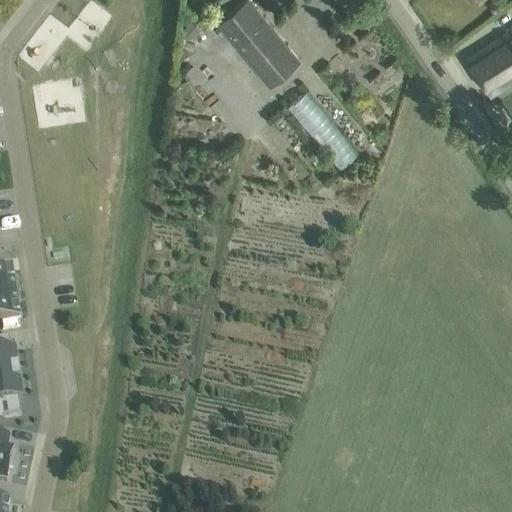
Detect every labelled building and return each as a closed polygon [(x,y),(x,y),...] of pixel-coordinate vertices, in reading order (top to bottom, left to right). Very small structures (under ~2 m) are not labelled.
[(252,0),(242,0),(217,20),(228,33),(270,84),(301,58),(252,0)] [(511,27),(483,46),(466,57),(491,96),(511,82),(511,27)] [(307,91),(291,105),(344,166),(360,152),(307,91)] [(0,298),(21,295),(20,295),(17,295),(13,272),(0,273),(0,298)] [(21,295),(0,298),(0,323),(20,320),(17,297),(21,296),(21,295)] [(0,378),(19,375),(15,351),(0,353),(0,378)] [(23,399),(19,375),(0,378),(0,421),(3,422),(0,403),(23,399)] [(0,481),(7,483),(9,470),(12,471),(15,456),(12,456),(13,452),(7,450),(8,449),(6,448),(6,450),(4,450),(6,440),(0,438),(0,481)] [(0,501),(0,511),(8,511),(10,504),(0,501)]
